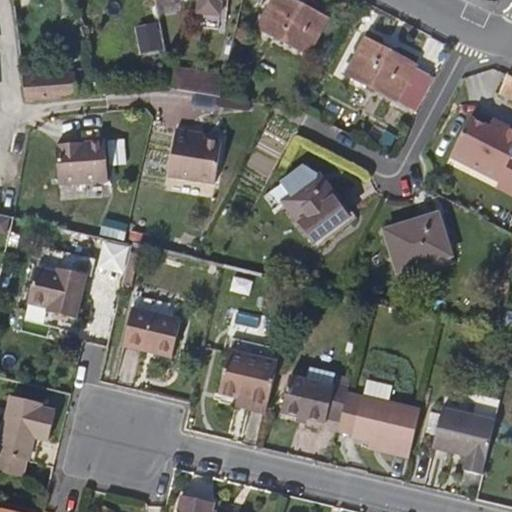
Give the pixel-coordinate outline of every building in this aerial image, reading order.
[(221,16),(222,0),(203,0),(201,14),(221,16)] [(241,0),(241,4),(256,12),(262,0),(241,0)] [(308,54),(327,18),(293,0),(272,0),(258,28),(308,54)] [(157,24),(135,28),(140,55),(162,51),(157,24)] [(418,66),(367,39),(347,74),(412,107),(430,75),(417,68),(418,66)] [(168,67),(171,87),(220,96),(224,76),(168,67)] [(26,99),(75,95),(75,86),(61,87),(60,74),(44,75),(44,70),(22,71),(26,99)] [(74,73),(60,74),(61,87),(75,86),(74,73)] [(511,76),(507,75),(499,94),(511,100),(511,76)] [(249,101),(221,96),(219,105),(248,110),(249,101)] [(511,177),(511,128),(507,126),(503,134),(490,127),(470,117),(450,156),(499,181),(503,173),(511,177)] [(494,119),(490,127),(503,134),(507,126),(494,119)] [(222,149),(205,144),(196,142),(198,137),(177,132),(167,178),(213,189),(222,149)] [(107,179),(104,139),(56,143),(60,183),(107,179)] [(330,190),(318,175),(304,166),(282,182),(292,195),(285,200),(314,239),(347,216),(328,191),(330,190)] [(511,177),(503,173),(499,181),(496,187),(511,195),(511,177)] [(452,254),(438,214),(386,230),(399,271),(452,254)] [(124,275),(133,246),(108,239),(99,268),(124,275)] [(72,253),(68,271),(66,276),(58,274),(38,269),(30,302),(51,306),(59,308),(58,315),(78,319),(89,275),(94,276),(98,259),(72,253)] [(117,302),(101,296),(91,324),(108,329),(117,302)] [(50,312),(58,315),(59,308),(51,306),(50,312)] [(147,347),(172,353),(180,319),(131,309),(123,346),(147,352),(147,347)] [(170,358),(172,353),(147,347),(147,352),(170,358)] [(267,410),(277,369),(225,358),(218,389),(237,393),(252,397),(249,407),(267,410)] [(350,387),(353,376),(341,374),(339,383),(350,387)] [(348,394),(350,387),(339,383),(338,385),(292,375),(284,410),(327,421),(329,416),(342,419),(348,394)] [(235,403),(249,407),(252,397),(237,393),(235,403)] [(353,433),(362,397),(348,394),(342,419),(339,430),(353,433)] [(411,455),(422,408),(363,394),(362,397),(353,433),(353,434),(373,438),(383,441),(382,449),(411,455)] [(0,450),(0,454),(28,462),(34,437),(48,441),(55,413),(40,409),(42,404),(13,398),(0,450)] [(483,474),(492,436),(496,421),(443,409),(434,447),(468,455),(465,470),(483,474)] [(371,447),(382,449),(383,441),(373,438),(371,447)] [(0,470),(24,477),(28,462),(0,454),(0,470)] [(211,511),(213,507),(214,503),(181,495),(176,511),(211,511)]
